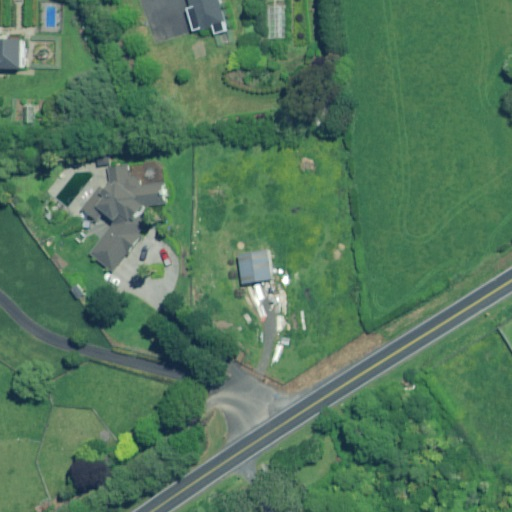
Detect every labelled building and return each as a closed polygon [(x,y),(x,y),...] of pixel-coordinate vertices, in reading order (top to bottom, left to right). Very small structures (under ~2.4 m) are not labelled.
[(217,35),(229,32),(220,0),(192,0),(194,7),(190,8),(196,32),(215,27),(217,35)] [(0,69),(24,70),(25,36),(11,36),(11,40),(1,39),(1,50),(0,49),(0,69)] [(112,164),(110,153),(98,155),(100,166),(112,164)] [(144,233),(153,222),(142,213),(148,208),(169,205),(166,182),(142,185),(141,175),(131,176),(130,168),(111,170),(112,187),(108,191),(104,188),(84,208),(98,222),(105,216),(117,228),(95,254),(116,272),(147,236),(144,233)] [(272,280),(268,251),(237,256),(242,285),(272,280)]
